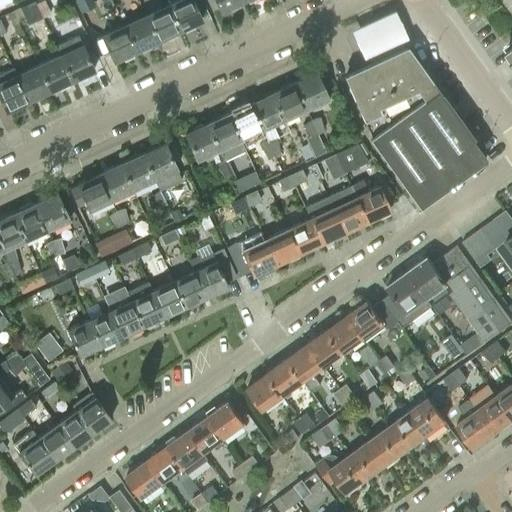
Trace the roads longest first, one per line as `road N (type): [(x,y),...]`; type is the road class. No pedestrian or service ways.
road 1 (residential): [(27,511),(511,161)]
road 2 (residential): [(0,171),(368,0)]
road 3 (residential): [(511,129),(421,0)]
